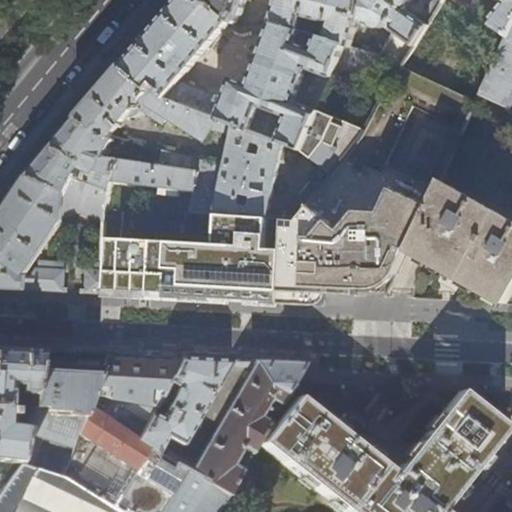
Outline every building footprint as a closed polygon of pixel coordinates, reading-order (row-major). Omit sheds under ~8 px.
[(364,84),(381,56),(353,47),(336,42),(336,41),(324,37),(308,33),(301,31),(298,30),(273,23),(249,83),(234,78),(225,98),(179,80),(232,18),(216,5),(200,0),(175,0),(150,30),(121,64),(152,92),(157,87),(162,91),(161,92),(164,95),(163,97),(285,144),(302,150),(320,111),(295,101),(307,69),(334,78),(335,76),(364,84)] [(200,0),(216,5),(232,18),(237,22),(245,14),(248,0),(279,0),(273,23),(298,30),(303,15),(328,22),(324,37),(336,41),(336,42),(353,47),(360,22),(379,27),(382,28),(385,27),(387,26),(389,25),(416,43),(428,24),(406,10),(412,0),(200,0)] [(511,0),(500,0),(502,2),(492,16),(487,13),(490,6),(482,0),(454,0),(509,35),(511,29),(511,0)] [(511,29),(509,35),(482,94),(506,106),(511,93),(511,29)] [(269,217),(278,177),(279,177),(282,161),(281,161),(285,144),(163,97),(164,95),(161,92),(162,91),(157,87),(152,92),(121,64),(100,89),(77,117),(110,138),(130,118),(131,120),(133,121),(135,121),(137,120),(144,113),(150,118),(156,117),(159,112),(206,140),(213,129),(236,135),(233,150),(232,150),(228,165),(229,166),(226,178),(215,176),(217,169),(214,164),(203,161),(196,193),(192,211),(217,213),(269,217)] [(332,295),(332,293),(362,293),(362,289),(363,271),(398,272),(410,248),(438,189),(422,182),(413,202),(379,185),(416,106),(466,129),(479,100),(423,75),(402,65),(392,80),(361,137),(298,220),(285,219),(281,290),(281,304),(322,306),(328,303),(330,300),(332,297),(332,295)] [(196,193),(203,161),(165,151),(164,151),(161,167),(119,160),(119,159),(104,159),(113,141),(110,138),(77,117),(75,116),(60,133),(50,146),(27,175),(67,191),(74,178),(110,190),(112,181),(196,193)] [(26,276),(64,218),(84,212),(104,221),(104,210),(110,190),(74,178),(67,191),(27,175),(19,187),(8,202),(0,214),(0,288),(11,289),(64,292),(65,262),(40,261),(39,270),(37,270),(33,277),(26,276)] [(511,220),(442,180),(438,189),(410,248),(418,253),(425,257),(456,274),(507,303),(511,303),(511,220)] [(213,243),(103,237),(102,264),(100,294),(112,294),(208,300),(257,303),(281,304),(281,290),(285,219),(269,217),(217,213),(213,243)] [(100,294),(102,264),(89,263),(88,270),(86,270),(85,293),(100,294)] [(32,396),(38,365),(40,350),(0,348),(0,462),(18,463),(27,428),(7,426),(9,388),(19,388),(19,395),(32,396)] [(93,394),(102,368),(106,354),(95,353),(57,351),(40,350),(38,365),(32,396),(27,428),(18,463),(18,464),(60,478),(93,394)] [(93,394),(154,407),(181,358),(128,355),(106,354),(102,368),(93,394)] [(182,448),(232,361),(181,358),(154,407),(137,441),(159,455),(168,439),(182,448)] [(226,494),(268,423),(259,417),(269,399),(279,405),(293,381),(303,365),(252,362),(252,366),(193,468),(173,456),(170,461),(226,494)] [(154,407),(93,394),(60,478),(116,511),(215,511),(226,494),(170,461),(159,455),(137,441),(154,407)] [(439,511),(440,511),(501,433),(455,396),(414,448),(393,475),(366,454),(296,397),(258,444),(343,511),(439,511)] [(116,511),(60,478),(18,464),(0,492),(0,511),(116,511)]
